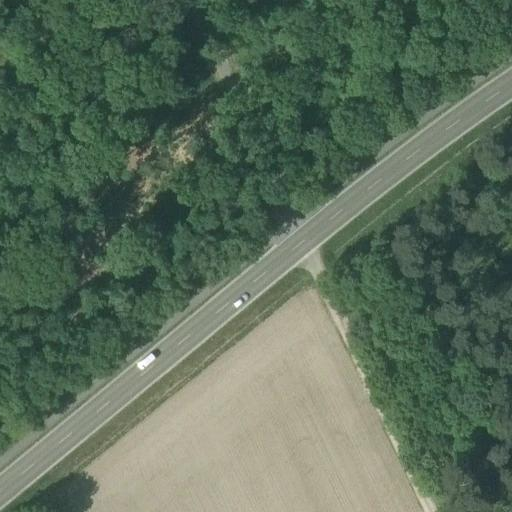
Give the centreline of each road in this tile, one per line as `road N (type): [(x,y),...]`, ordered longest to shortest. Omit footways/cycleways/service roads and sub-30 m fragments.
road 1 (primary): [(0,491),(432,138),(511,82)]
road 2 (track): [(307,240),(434,511)]
